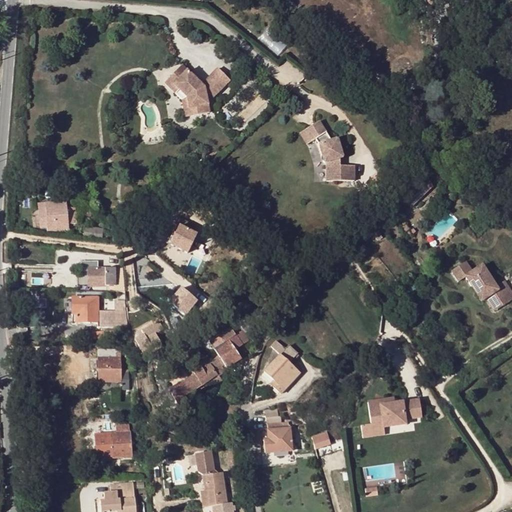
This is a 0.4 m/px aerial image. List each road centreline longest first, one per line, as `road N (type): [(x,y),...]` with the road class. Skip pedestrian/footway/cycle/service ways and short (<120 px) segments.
road 1 (unknown): [(0,233),(155,262)]
road 2 (tertiary): [(0,152),(12,0)]
road 3 (tertiary): [(11,511),(0,383)]
